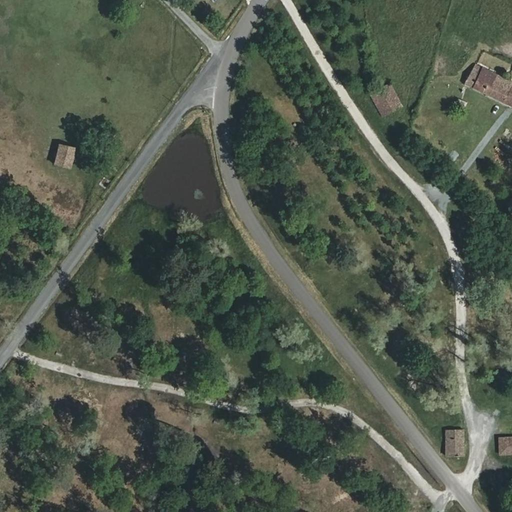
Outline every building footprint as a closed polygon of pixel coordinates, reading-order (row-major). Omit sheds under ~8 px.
[(471,64),(462,82),(511,106),(511,83),(488,73),(484,79),(474,74),(478,68),(471,64)] [(484,79),(488,73),(478,68),(474,74),(484,79)] [(397,101),(386,84),(368,95),(378,114),(397,101)] [(54,144),(51,154),(67,160),(69,149),(54,144)] [(67,160),(51,154),(48,163),(64,168),(67,160)] [(459,452),(458,428),(441,427),(441,452),(459,452)] [(511,452),(511,434),(495,435),(495,452),(511,452)]
